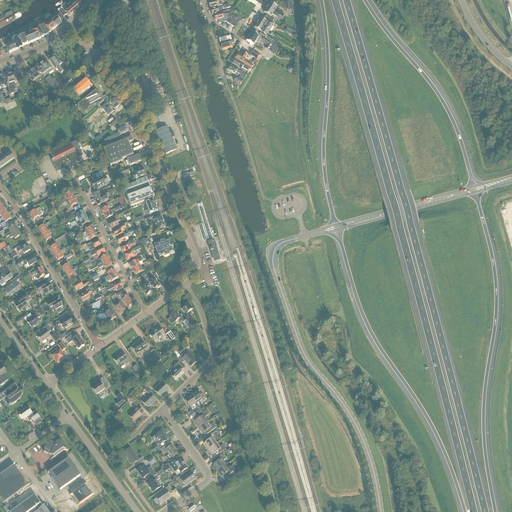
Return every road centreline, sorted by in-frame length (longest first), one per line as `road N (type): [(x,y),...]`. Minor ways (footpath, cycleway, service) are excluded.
road 1 (motorway): [(332,0),(473,511)]
road 2 (motorway): [(485,511),(346,0)]
road 3 (secondary): [(380,511),(366,448),(304,355),(273,267),(277,245),(319,232)]
road 4 (motorway): [(495,511),(482,411),(496,293),(475,191)]
road 5 (motorway): [(336,230),(364,319),(439,440),(463,511)]
road 6 (unclassified): [(185,284),(194,252),(137,113),(69,27)]
road 7 (motorway): [(321,0),(323,162),(335,224)]
road 8 (motorway): [(474,186),(442,98),(365,0)]
road 9 (residential): [(145,313),(77,184),(17,212)]
road 10 (residential): [(98,347),(17,212)]
road 11 (residential): [(162,408),(213,354),(185,284)]
road 12 (secondary): [(336,230),(475,191)]
road 13 (secondary): [(474,186),(335,224)]
road 14 (residential): [(164,511),(207,472),(162,408)]
